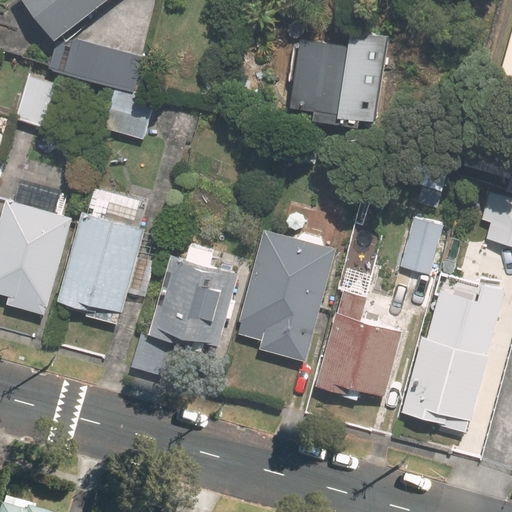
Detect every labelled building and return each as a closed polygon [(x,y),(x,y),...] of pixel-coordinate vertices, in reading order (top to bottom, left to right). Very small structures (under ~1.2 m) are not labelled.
[(31,0),(62,39),(112,0),(31,0)] [(32,21),(0,11),(0,48),(23,55),(32,21)] [(349,109),(382,116),(383,114),(394,31),(363,27),(361,41),(309,34),(300,100),(306,100),(304,109),(349,115),(349,109)] [(138,87),(147,57),(82,38),(81,42),(58,41),(52,63),(138,87)] [(27,87),(19,117),(41,124),(49,93),(27,87)] [(121,89),(111,126),(149,137),(159,99),(121,89)] [(511,176),(511,121),(482,114),(468,165),(511,176)] [(290,155),(317,163),(323,144),(295,137),(290,155)] [(13,200),(0,246),(0,290),(17,295),(15,302),(52,313),(79,218),(59,212),(64,195),(23,183),(18,201),(13,200)] [(88,213),(64,299),(95,309),(94,314),(123,322),(131,290),(151,296),(167,239),(146,233),(147,229),(144,228),(152,200),(100,186),(92,214),(88,213)] [(448,224),(418,216),(404,263),(435,272),(448,224)] [(310,359),(340,249),(270,230),(244,321),(247,322),(244,333),(269,339),(267,348),(310,359)] [(226,347),(244,274),(213,265),(217,251),(194,244),(189,260),(177,256),(156,335),(141,331),(133,364),(180,377),(189,348),(208,353),(210,342),(226,347)] [(341,313),(322,384),(361,395),(363,388),(392,396),(410,331),(369,319),(374,298),(351,291),(344,314),(341,313)] [(494,356),(430,338),(409,414),(473,431),(494,356)]
